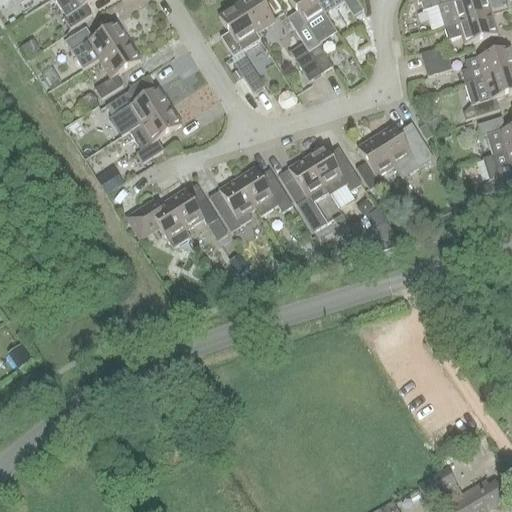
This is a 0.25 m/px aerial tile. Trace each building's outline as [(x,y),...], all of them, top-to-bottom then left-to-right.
[(54,0),(66,18),(64,20),(71,31),(92,18),(85,8),(97,0),(54,0)] [(247,0),(237,7),(256,36),(275,24),(259,0),(247,0)] [(337,36),(324,16),(313,0),(287,0),(299,18),(289,25),(309,55),(319,48),(337,36)] [(313,0),(324,16),(343,4),(354,20),(364,13),(355,0),(313,0)] [(444,31),(491,16),(485,0),(466,0),(457,3),(456,0),(426,0),(419,2),(423,14),(437,10),(444,31)] [(261,43),(256,36),(237,7),(218,19),(229,35),(220,41),(233,61),(261,43)] [(491,16),(444,31),(448,44),(462,39),(464,48),(497,37),(491,16)] [(99,63),(129,44),(117,25),(93,40),(86,30),(64,44),(83,73),(99,63)] [(129,44),(99,63),(111,82),(95,92),(101,102),(123,89),(117,79),(141,63),(129,44)] [(322,76),(308,55),(302,46),(289,54),(309,85),(322,76)] [(308,55),(322,76),(332,69),(319,48),(309,55),(308,55)] [(423,68),(448,61),(444,49),(420,57),(423,68)] [(464,88),(511,72),(511,57),(510,50),(476,60),(465,64),(467,72),(460,74),(464,88)] [(264,90),(244,59),(234,66),(254,97),(264,90)] [(448,61),(423,68),(427,80),(451,73),(448,61)] [(511,72),(464,88),(471,108),(464,115),(467,123),(499,113),(496,101),(511,96),(511,72)] [(129,135),(170,109),(158,90),(134,105),(127,95),(106,109),(113,120),(117,116),(129,135)] [(182,128),(170,109),(129,135),(141,153),(136,156),(143,168),(164,154),(158,144),(182,128)] [(505,155),(511,153),(511,129),(505,132),(501,120),(477,128),(480,140),(486,138),(492,159),(505,155)] [(418,130),(426,142),(432,138),(424,127),(418,130)] [(375,140),(394,170),(402,183),(434,163),(416,134),(412,137),(403,143),(394,129),(375,140)] [(376,181),(394,170),(375,140),(357,151),(366,165),(356,172),(369,193),(380,187),(376,181)] [(306,161),(328,197),(329,199),(346,189),(350,195),(362,188),(339,151),(329,157),(324,150),(306,161)] [(511,153),(505,155),(492,159),(482,162),(489,184),(482,189),(485,198),(511,189),(511,153)] [(313,206),(328,197),(306,161),(288,173),(278,179),(313,236),(327,227),(313,206)] [(105,194),(122,185),(114,170),(97,179),(105,194)] [(237,183),(255,213),(256,212),(261,220),(278,209),(283,216),(293,210),(270,173),(260,179),(255,171),(237,183)] [(249,217),(255,213),(237,183),(219,194),(219,195),(209,201),(231,236),(253,223),(249,217)] [(185,193),(167,204),(186,234),(204,223),(207,229),(218,222),(196,188),(186,194),(185,193)] [(186,234),(167,204),(158,210),(155,204),(127,222),(140,243),(159,231),(173,252),(191,241),(186,234)] [(238,278),(249,271),(240,257),(229,264),(238,278)] [(486,484),(463,498),(447,472),(418,489),(427,504),(434,500),(440,511),(494,511),(500,508),(498,505),(505,501),(495,484),(488,488),(486,484)]
